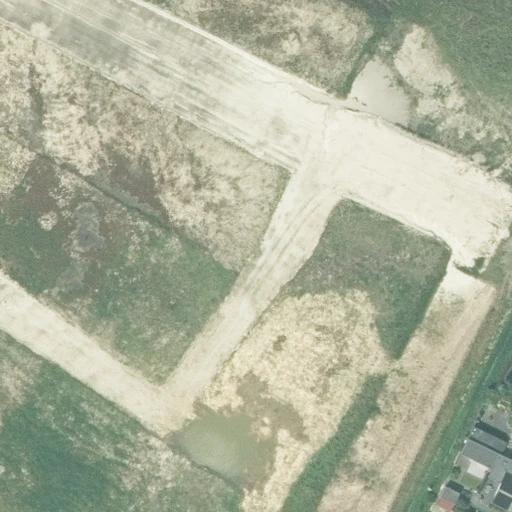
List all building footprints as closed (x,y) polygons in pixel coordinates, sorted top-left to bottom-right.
[(173,0),(170,8),(192,19),(201,0),(173,0)] [(201,0),(192,19),(215,30),(230,0),(201,0)] [(253,0),(230,0),(215,30),(238,42),(257,2),(253,0)] [(460,0),(449,0),(447,6),(464,15),(454,35),(488,52),(498,32),(470,18),(475,7),(460,0)] [(511,0),(460,0),(475,7),(478,0),(487,0),(509,10),(511,4),(511,0)] [(257,2),(238,42),(260,53),(280,13),(257,2)] [(280,13),(260,53),(283,64),(302,25),(280,13)] [(302,25),(283,64),(305,75),(325,36),(302,25)] [(1,33),(0,34),(0,71),(2,73),(18,41),(1,33)] [(426,47),(421,58),(445,69),(450,59),(478,73),(488,52),(454,35),(444,56),(426,47)] [(325,36),(305,75),(329,87),(348,48),(325,36)] [(18,41),(2,73),(21,82),(37,51),(18,41)] [(421,58),(416,69),(433,77),(423,98),(457,115),(467,94),(439,80),(445,69),(421,58)] [(102,83),(87,115),(106,124),(121,93),(102,83)] [(121,93),(106,124),(123,133),(138,101),(121,93)] [(423,98),(413,118),(447,135),(457,115),(423,98)] [(138,101),(123,133),(140,141),(156,110),(138,101)] [(156,110),(140,141),(157,150),(173,118),(156,110)] [(173,118),(157,150),(174,158),(190,127),(173,118)] [(190,127),(174,158),(191,167),(207,136),(190,127)] [(207,136),(191,167),(209,176),(224,144),(207,136)] [(224,144),(209,176),(226,184),(241,153),(224,144)] [(241,153),(226,184),(243,193),(259,161),(241,153)] [(259,161),(243,193),(262,202),(277,171),(259,161)] [(17,226),(0,250),(0,267),(13,277),(39,241),(17,226)] [(39,241),(13,277),(35,292),(60,256),(39,241)] [(76,267),(51,303),(73,318),(98,282),(76,267)] [(309,269),(290,296),(329,323),(348,296),(309,269)] [(98,282),(73,318),(94,333),(119,297),(98,282)] [(135,308),(110,344),(132,359),(157,323),(135,308)] [(157,323),(132,359),(153,374),(178,338),(157,323)] [(311,352),(270,324),(250,352),(291,381),(311,352)] [(2,371),(0,373),(0,410),(19,424),(49,381),(20,361),(10,376),(2,371)] [(50,477),(66,489),(91,453),(77,443),(93,421),(64,400),(32,445),(59,464),(50,477)] [(88,469),(79,482),(100,497),(109,484),(143,507),(156,488),(141,477),(157,454),(132,437),(126,447),(111,436),(88,469)] [(511,460),(468,439),(461,454),(492,470),(488,477),(501,484),(493,500),(511,509),(511,460)] [(204,440),(181,472),(180,511),(218,511),(219,490),(238,463),(204,440)]
